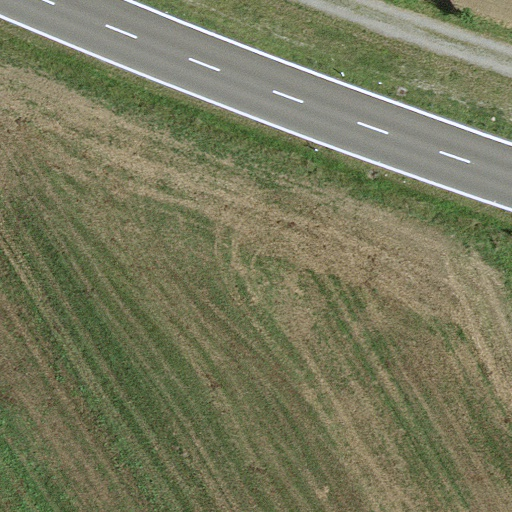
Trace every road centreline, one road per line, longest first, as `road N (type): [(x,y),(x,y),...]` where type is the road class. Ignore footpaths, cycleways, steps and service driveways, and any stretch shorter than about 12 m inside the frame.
road 1 (secondary): [(511,175),(46,0)]
road 2 (track): [(511,57),(343,0)]
